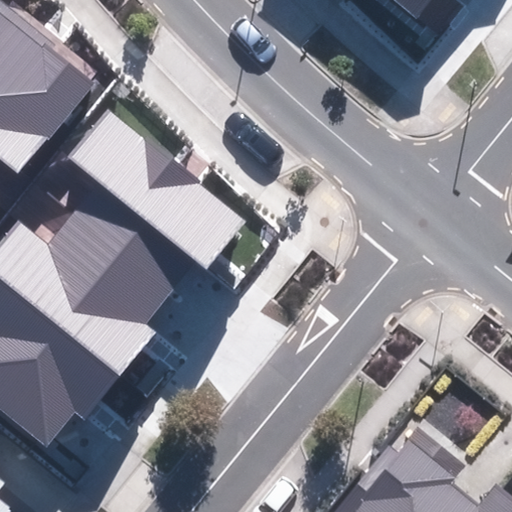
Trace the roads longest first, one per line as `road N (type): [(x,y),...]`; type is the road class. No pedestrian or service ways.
road 1 (residential): [(183,511),(430,213)]
road 2 (residential): [(209,0),(280,77),(430,213)]
road 3 (residential): [(430,213),(511,117)]
